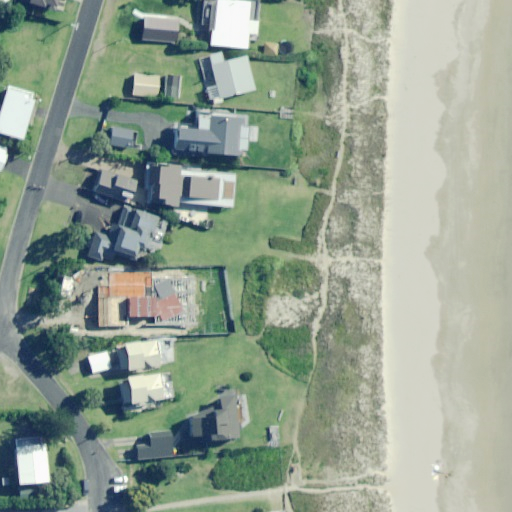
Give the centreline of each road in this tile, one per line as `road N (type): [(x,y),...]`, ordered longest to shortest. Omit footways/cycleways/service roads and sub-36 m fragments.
road 1 (residential): [(93,0),(0,310)]
road 2 (residential): [(96,511),(84,435),(0,337)]
